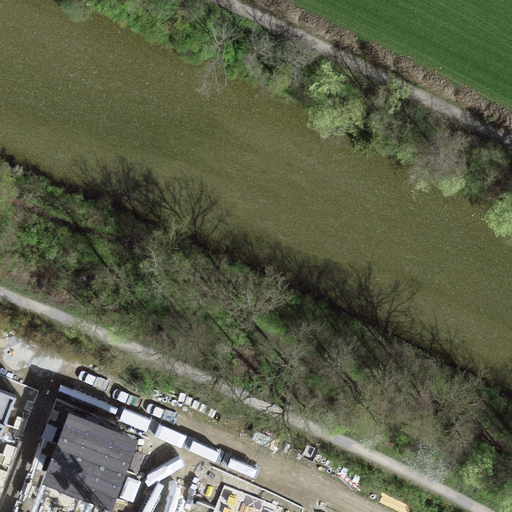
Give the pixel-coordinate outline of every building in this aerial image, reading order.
[(0,387),(0,420),(5,422),(16,393),(0,387)] [(71,415),(60,444),(118,466),(130,437),(71,415)] [(60,444),(49,471),(108,494),(118,466),(60,444)] [(49,471),(38,499),(72,511),(100,511),(108,494),(49,471)] [(224,484),(214,509),(223,511),(280,511),(282,507),(224,484)] [(72,511),(38,499),(33,511),(72,511)]
